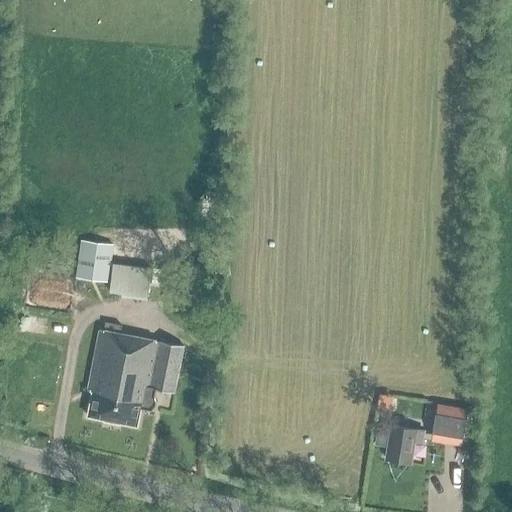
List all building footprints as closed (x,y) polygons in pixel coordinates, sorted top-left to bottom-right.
[(81,240),(76,279),(107,283),(113,245),(81,240)] [(150,269),(113,264),(109,292),(147,297),(150,269)] [(175,311),(190,314),(194,291),(179,288),(175,311)] [(155,401),(154,397),(155,389),(174,393),(183,346),(119,333),(121,325),(105,322),(104,330),(99,329),(87,390),(92,391),(87,417),(136,427),(140,409),(151,411),(151,409),(154,406),(155,401)] [(391,397),(381,395),(379,407),(389,409),(391,397)] [(461,441),(466,410),(436,404),(431,436),(461,441)] [(385,459),(410,463),(414,442),(422,443),(424,431),(390,426),(385,459)]
